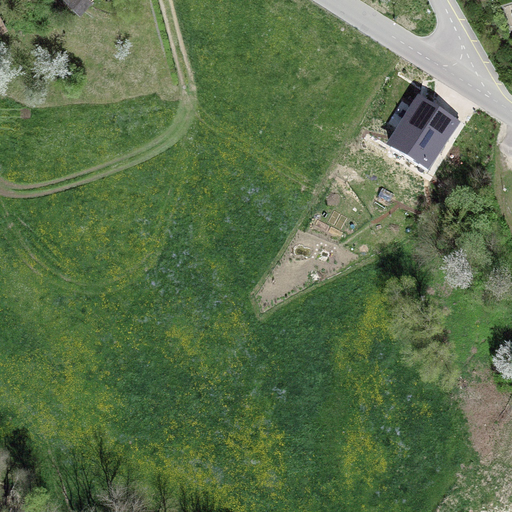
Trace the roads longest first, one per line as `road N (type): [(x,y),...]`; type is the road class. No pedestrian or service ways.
road 1 (track): [(0,183),(50,187),(144,153),(175,133),(189,107),(167,0)]
road 2 (residential): [(332,0),(466,87)]
